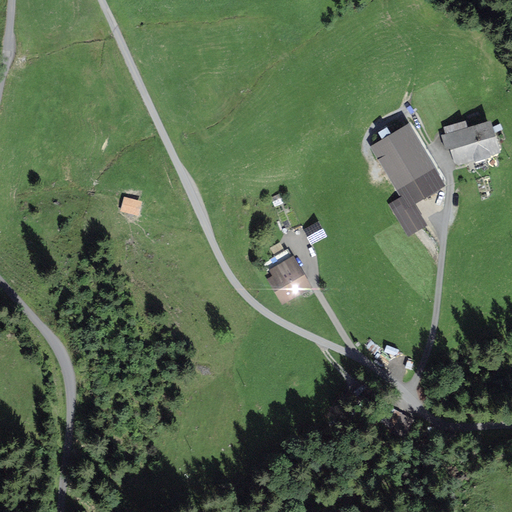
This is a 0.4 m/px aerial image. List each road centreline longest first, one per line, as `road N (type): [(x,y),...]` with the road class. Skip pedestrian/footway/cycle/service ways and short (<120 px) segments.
road 1 (unclassified): [(100,0),(241,294),(273,322),(366,362),(431,418),(465,432),(511,430)]
road 2 (unclassified): [(63,511),(70,376),(54,340),(0,278)]
